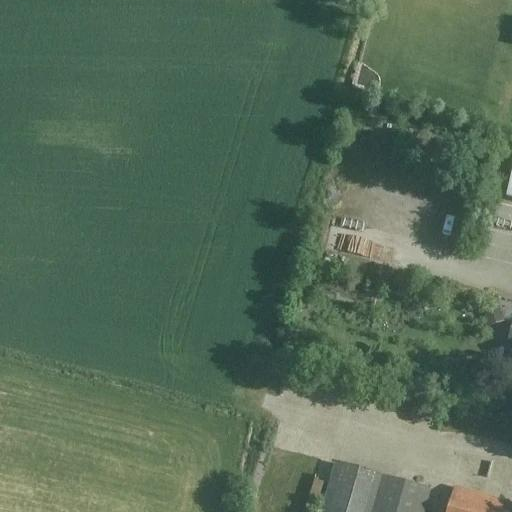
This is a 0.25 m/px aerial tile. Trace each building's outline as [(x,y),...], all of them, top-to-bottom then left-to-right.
[(465,174),(476,132),(413,115),(413,117),(396,112),(385,153),(465,174)] [(330,301),(366,309),(370,297),(333,288),(330,301)] [(500,306),(489,311),(495,327),(507,323),(500,306)] [(407,459),(414,472),(437,460),(430,447),(407,459)] [(424,511),(430,492),(334,464),(320,511),(424,511)] [(454,489),(446,511),(509,511),(511,506),(454,489)]
